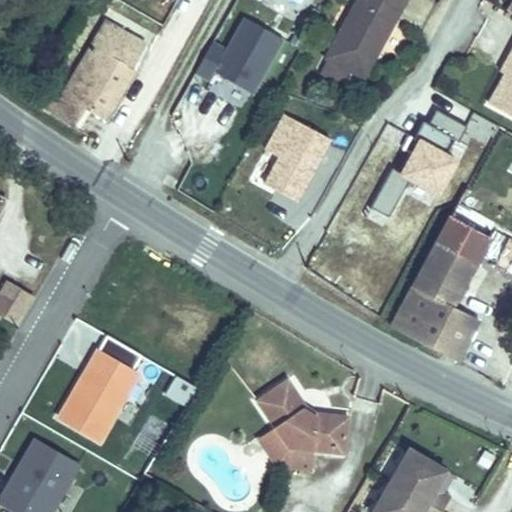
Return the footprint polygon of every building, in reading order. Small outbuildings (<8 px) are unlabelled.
[(150,13),(158,0),(144,0),(140,8),(150,13)] [(363,77),(404,0),(356,0),(326,57),(327,58),(348,69),(349,70),(363,77)] [(212,42),(196,71),(211,80),(215,71),(252,92),(282,38),(245,17),(226,50),(212,42)] [(103,119),(133,68),(145,46),(143,44),(143,46),(126,36),(126,35),(124,33),(124,34),(124,35),(107,25),(107,24),(105,23),(63,96),(51,88),(40,106),(73,127),(85,108),(103,119)] [(511,116),(511,49),(511,51),(511,50),(511,60),(505,74),(488,103),(511,116)] [(505,74),(511,60),(511,50),(511,51),(500,71),(505,74)] [(342,83),(349,70),(348,69),(327,58),(320,71),(342,83)] [(453,211),(464,191),(434,175),(423,195),(453,211)] [(452,306),(489,238),(450,216),(391,326),(457,361),(478,319),(452,306)] [(0,312),(6,316),(21,290),(4,281),(0,288),(0,312)] [(21,290),(6,316),(19,324),(34,298),(21,290)] [(61,417),(101,440),(139,375),(99,352),(61,417)] [(163,393),(186,406),(196,389),(174,375),(163,393)] [(288,379),(257,400),(274,426),(258,437),(276,465),(312,470),(314,450),(343,453),(348,416),(316,412),(316,416),(303,408),(306,406),(288,379)] [(4,504),(18,511),(51,511),(76,468),(36,446),(4,504)] [(446,470),(408,448),(389,481),(442,511),(450,497),(442,492),(435,489),(446,470)] [(453,474),(446,470),(435,489),(442,492),(453,474)] [(278,504),(282,473),(264,471),(261,502),(278,504)] [(441,511),(442,511),(389,481),(371,511),(441,511)]
